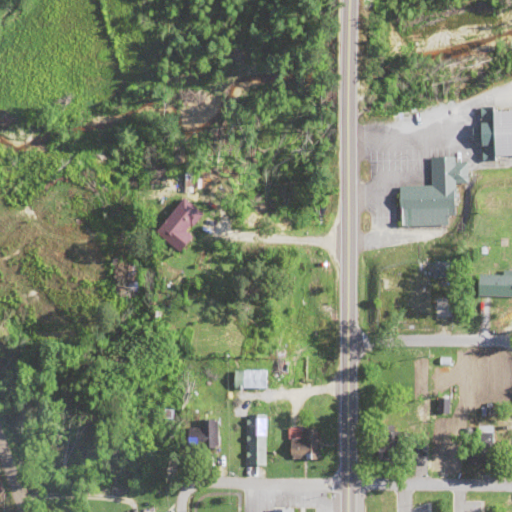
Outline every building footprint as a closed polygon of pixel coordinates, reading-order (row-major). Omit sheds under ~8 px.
[(511,113),(477,115),(478,160),(511,158),(511,113)] [(397,188),(398,229),(447,228),(447,217),(454,217),(453,185),(467,185),(466,165),(454,165),(454,159),(429,160),(429,187),(397,188)] [(176,254),(190,240),(183,233),(198,218),(182,202),(153,231),(176,254)] [(511,277),(476,277),(476,300),(511,300),(511,277)] [(231,391),(257,391),(257,373),(231,373),(231,391)] [(264,417),(245,417),(245,457),(264,457),(264,417)] [(215,451),(215,422),(196,422),(196,430),(183,430),(183,451),(215,451)] [(468,465),(493,465),(493,429),(468,429),(468,465)] [(316,462),(316,431),(286,431),(286,462),(316,462)]
